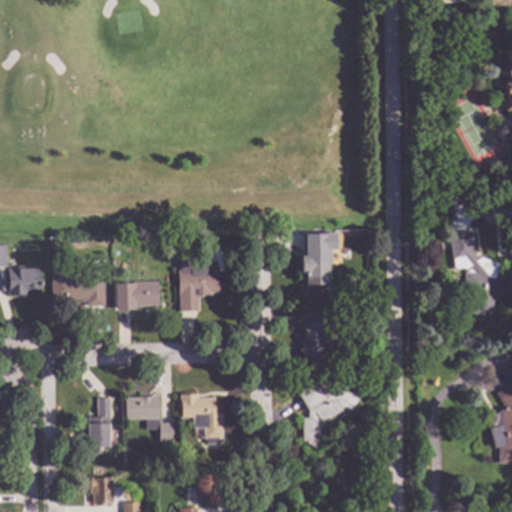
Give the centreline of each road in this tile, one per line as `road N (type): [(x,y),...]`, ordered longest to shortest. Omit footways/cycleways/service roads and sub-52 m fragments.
road 1 (residential): [(51,362),(21,343),(6,349),(4,365),(28,400),(32,511),(51,362)]
road 2 (residential): [(263,511),(261,245)]
road 3 (residential): [(262,355),(51,362)]
